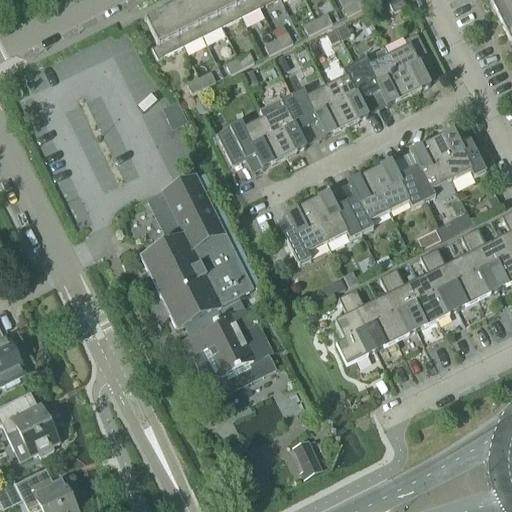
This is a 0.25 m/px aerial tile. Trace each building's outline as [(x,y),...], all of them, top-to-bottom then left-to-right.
[(204,0),(199,0),(184,7),(201,42),(221,32),(204,0)] [(228,0),(204,0),(221,32),(240,22),(228,0)] [(253,0),(228,0),(240,22),(259,12),(253,0)] [(277,0),(253,0),(259,12),(279,3),(277,0)] [(358,15),(370,9),(365,0),(362,0),(353,5),(358,15)] [(392,17),(405,11),(400,0),(387,7),(392,17)] [(511,0),(487,0),(497,19),(511,11),(511,0)] [(346,21),(358,15),(353,5),(341,11),(346,21)] [(184,7),(165,17),(182,51),(201,42),(184,7)] [(511,11),(497,19),(506,39),(511,35),(511,11)] [(165,17),(145,27),(156,51),(151,53),(156,64),(182,51),(165,17)] [(319,34),(331,28),(326,18),(314,24),(319,34)] [(307,40),(319,34),(314,24),(302,30),(307,40)] [(334,33),(325,38),(330,49),(339,44),(334,33)] [(280,54),(292,48),(287,38),(275,44),(280,54)] [(407,51),(387,61),(408,101),(430,90),(422,75),(432,70),(416,39),(403,45),(407,51)] [(268,60),(280,54),(275,44),(263,50),(268,60)] [(242,73),(253,67),(248,57),(236,63),(242,73)] [(365,64),(353,70),(369,102),(378,97),(386,113),(408,101),(387,61),(368,71),(365,64)] [(229,79),(242,73),(236,63),(224,69),(229,79)] [(344,83),(325,92),(346,133),(368,122),(360,106),(369,102),(353,70),(341,76),(344,83)] [(203,93),(215,87),(210,77),(198,82),(203,93)] [(191,99),(203,93),(198,82),(186,89),(191,99)] [(303,96),(291,101),(307,133),(316,129),(323,144),(346,133),(325,92),(306,102),(303,96)] [(278,105),(258,115),(262,124),(263,123),(283,164),(305,153),(298,138),(307,133),(291,101),(279,107),(278,105)] [(228,133),(215,139),(231,171),(244,165),(253,160),(261,174),(261,175),(283,164),(263,123),(262,124),(244,133),(240,127),(228,133)] [(430,145),(450,186),(469,176),(473,183),(485,176),(469,145),(460,150),(452,134),(430,145)] [(431,196),(450,186),(430,145),(407,157),(415,172),(406,176),(422,208),(434,202),(431,196)] [(422,208),(406,176),(398,181),(390,165),(368,177),(388,217),(407,207),(410,214),(422,208)] [(369,227),(388,217),(368,177),(345,188),(353,203),(344,208),(360,239),(372,233),(369,227)] [(251,295),(194,181),(161,197),(177,230),(169,234),(174,243),(139,261),(176,335),(197,324),(203,334),(181,345),(189,362),(206,354),(221,383),(272,357),(255,324),(250,327),(237,302),(251,295)] [(360,239),(344,208),(335,212),(328,197),(305,208),(326,248),(345,239),(348,245),(360,239)] [(306,258),(326,248),(305,208),(283,219),(291,234),(281,239),(297,271),(309,265),(306,258)] [(497,246),(511,275),(511,216),(500,222),(509,240),(497,246)] [(466,218),(435,234),(441,245),(472,229),(466,218)] [(511,288),(511,275),(497,246),(485,252),(476,234),(468,238),(497,296),(511,288)] [(477,306),(497,296),(468,238),(459,243),(468,260),(457,266),(477,306)] [(457,266),(445,272),(436,255),(427,259),(456,317),(477,306),(457,266)] [(436,327),(456,317),(427,259),(418,263),(427,281),(416,287),(436,327)] [(416,287),(404,293),(395,275),(387,279),(415,337),(436,327),(416,287)] [(395,347),(415,337),(387,279),(378,284),(387,301),(375,307),(395,347)] [(322,305),(344,293),(340,285),(318,296),(322,305)] [(375,307),(363,313),(354,295),(346,300),(375,357),(395,347),(375,307)] [(346,372),(375,357),(346,300),(337,304),(346,322),(333,328),(343,347),(335,351),(346,372)] [(6,341),(2,342),(0,338),(0,391),(4,390),(6,393),(18,387),(17,383),(25,380),(17,364),(20,363),(16,354),(13,356),(6,341)] [(47,424),(39,409),(36,411),(29,397),(0,411),(0,433),(4,441),(16,435),(30,462),(37,458),(39,461),(52,455),(50,452),(58,448),(51,433),(54,431),(49,422),(47,424)] [(302,483),(320,475),(307,446),(292,453),(302,476),(299,477),(302,483)] [(60,483),(51,488),(45,474),(14,489),(25,511),(33,511),(38,510),(38,511),(74,511),(72,507),(75,506),(70,497),(68,498),(60,483)]
